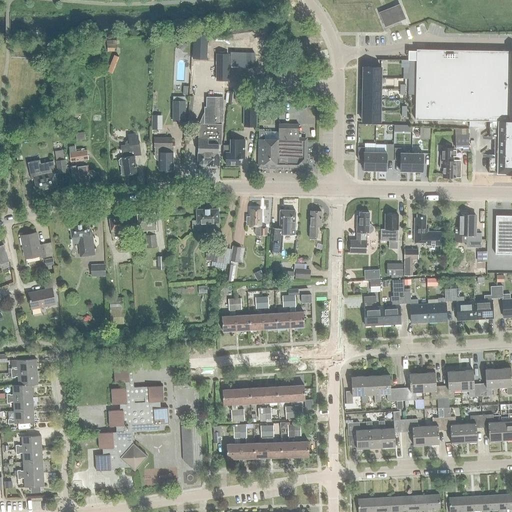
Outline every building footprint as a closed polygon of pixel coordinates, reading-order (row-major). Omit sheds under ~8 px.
[(394,7),(379,13),(385,27),(400,21),(394,7)] [(207,35),(193,34),(192,58),(206,59),(207,35)] [(188,46),(182,40),(176,46),(182,52),(188,46)] [(120,41),(107,41),(106,45),(107,45),(107,52),(116,52),(116,46),(120,46),(120,41)] [(488,157),(488,173),(511,173),(511,51),(416,49),(416,51),(408,51),(408,60),(408,67),(408,95),(415,95),(415,120),(469,121),(484,121),(489,121),(489,137),(494,137),(494,138),(498,138),(498,156),(493,156),(493,157),(488,157)] [(230,52),(230,67),(254,68),(254,66),(260,66),(260,57),(254,57),(254,53),(230,52)] [(216,80),(228,80),(228,54),(217,54),(216,80)] [(119,57),(114,55),(107,72),(112,74),(119,57)] [(380,78),(381,67),(363,67),(363,78),(380,78)] [(363,78),(363,89),(380,89),(380,78),(363,78)] [(234,98),(245,100),(246,91),(235,89),(234,98)] [(380,100),(380,89),(363,89),(363,100),(380,100)] [(174,101),(173,101),(173,121),(185,121),(186,101),(186,97),(174,97),(174,101)] [(380,100),(363,100),(362,110),(380,111),(380,100)] [(204,124),(199,124),(197,164),(206,164),(206,166),(219,166),(219,156),(218,156),(218,145),(221,145),(222,103),(208,102),(208,107),(205,107),(204,124)] [(277,103),(264,103),(264,113),(277,113),(277,103)] [(256,107),(244,107),(244,126),(256,127),(256,107)] [(380,111),(362,110),(362,122),(380,122),(380,111)] [(151,119),(151,130),(160,130),(160,119),(151,119)] [(259,129),(259,133),(258,166),(306,167),(307,140),(298,140),(299,124),(279,124),(279,132),(264,132),(264,130),(259,129)] [(85,139),(84,132),(75,133),(76,141),(85,139)] [(139,143),(138,143),(137,134),(128,135),(128,141),(126,141),(125,143),(125,145),(120,145),(122,158),(120,158),(119,160),(119,165),(121,166),(120,167),(121,174),(124,174),(124,175),(136,173),(134,156),(140,155),(140,156),(141,156),(139,143)] [(455,135),(455,148),(462,148),(462,151),(468,151),(468,134),(455,135)] [(159,169),(165,169),(166,171),(170,171),(171,169),(172,169),(173,152),(172,152),(172,138),(154,137),(154,147),(155,147),(155,152),(154,152),(154,153),(155,153),(155,156),(155,157),(156,158),(156,159),(157,159),(158,160),(159,160),(159,169)] [(245,140),(230,140),(230,153),(226,153),(226,164),(240,165),(240,158),(244,158),(245,140)] [(78,183),(90,181),(89,177),(93,177),(95,175),(94,171),(92,170),(88,171),(87,165),(86,165),(85,159),(89,159),(87,150),(85,151),(84,149),(82,149),(82,151),(76,152),(75,147),(69,148),(71,161),(75,161),(75,165),(70,166),(71,179),(75,181),(78,181),(78,183)] [(358,160),(364,160),(363,170),(375,171),(375,152),(364,152),(364,147),(358,147),(358,160)] [(400,171),(411,171),(411,153),(401,153),(401,148),(394,148),(394,160),(400,161),(400,171)] [(460,177),(460,161),(453,161),(453,148),(443,148),(443,161),(441,161),(441,168),(443,168),(442,177),(455,178),(455,177),(460,177)] [(386,153),(375,152),(375,171),(386,171),(386,153)] [(423,153),(411,153),(411,171),(422,172),(423,153)] [(40,160),(27,162),(31,180),(34,179),(36,191),(57,187),(54,174),(52,174),(51,171),(50,171),(50,168),(54,168),(53,161),(40,164),(40,160)] [(67,171),(64,160),(55,162),(58,173),(67,171)] [(196,210),(196,220),(192,221),(192,230),(218,229),(218,223),(218,209),(196,210)] [(260,217),(260,209),(250,209),(250,217),(247,217),(247,224),(250,225),(255,225),(255,236),(260,236),(266,236),(266,228),(260,228),(260,225),(260,217)] [(281,252),(282,234),(294,235),(295,211),(280,210),(279,229),(272,228),(270,251),(281,252)] [(316,239),(317,226),(321,226),(321,211),(310,211),(309,239),(316,239)] [(156,247),(154,227),(156,227),(155,213),(137,215),(138,231),(147,230),(148,235),(146,235),(147,248),(156,247)] [(373,227),(370,224),(369,224),(369,213),(359,213),(359,216),(357,216),(356,240),(350,240),(349,253),(366,253),(366,233),(370,233),(373,231),(373,227)] [(387,214),(385,214),(385,229),(390,229),(390,237),(397,237),(397,229),(398,214),(393,214),(391,213),(388,213),(387,214)] [(442,246),(442,232),(427,232),(428,228),(425,228),(426,214),(417,214),(417,217),(414,217),(414,242),(427,242),(427,245),(442,246)] [(481,247),(481,233),(475,233),(475,215),(459,215),(459,228),(455,228),(455,241),(468,242),(467,247),(481,247)] [(511,215),(496,215),(495,254),(511,254),(511,215)] [(129,250),(126,229),(127,229),(125,217),(109,219),(112,237),(121,236),(122,241),(121,241),(122,251),(129,250)] [(95,255),(93,241),(91,241),(89,224),(70,226),(73,243),(80,242),(83,257),(95,255)] [(39,245),(36,233),(20,236),(21,238),(19,238),(20,245),(22,245),(25,259),(40,256),(41,258),(53,256),(51,242),(39,245)] [(223,262),(225,248),(213,246),(211,260),(223,262)] [(240,248),(232,246),(230,261),(238,262),(240,248)] [(0,264),(9,261),(4,248),(0,249),(0,264)] [(405,249),(404,274),(412,274),(412,259),(418,259),(418,249),(405,249)] [(402,274),(402,264),(386,264),(386,274),(402,274)] [(106,266),(92,266),(92,276),(106,276),(106,266)] [(309,278),(309,271),(295,270),(294,278),(309,278)] [(257,281),(264,277),(261,272),(254,275),(257,281)] [(52,289),(58,288),(56,278),(43,281),(45,290),(28,293),(31,309),(55,304),(52,289)] [(511,316),(511,298),(510,299),(510,294),(503,294),(502,286),(496,287),(497,298),(502,298),(503,317),(511,316)] [(497,298),(496,287),(491,287),(491,295),(484,295),(484,300),(474,301),(475,319),(493,318),(491,299),(497,298)] [(427,304),(428,320),(428,321),(446,321),(445,301),(450,301),(450,289),(445,290),(445,298),(438,298),(438,303),(427,304)] [(475,319),(474,301),(464,302),(463,296),(456,297),(456,289),(450,289),(450,301),(456,301),(457,320),(475,319)] [(428,321),(428,320),(427,304),(418,304),(417,299),(410,299),(410,291),(404,292),(405,303),(410,303),(412,322),(428,321)] [(381,306),(382,320),(382,325),(400,324),(399,304),(405,303),(404,292),(398,292),(399,300),(391,300),(392,306),(381,306)] [(304,326),(303,320),(303,312),(295,312),(294,306),(295,306),(294,295),(287,296),(288,306),(288,313),(289,327),(304,326)] [(301,303),(311,303),(311,295),(301,295),(301,303)] [(363,297),(364,320),(365,326),(382,325),(382,320),(381,306),(371,307),(371,302),(376,302),(375,296),(363,297)] [(112,311),(124,310),(123,298),(111,299),(112,311)] [(222,331),(235,330),(235,320),(234,315),(234,309),(229,309),(229,316),(221,316),(222,331)] [(261,314),(262,320),(262,329),(276,328),(275,320),(275,313),(261,314)] [(275,313),(275,320),(276,328),(289,327),(288,313),(275,313)] [(248,315),(248,320),(249,330),(262,329),(262,320),(261,314),(248,315)] [(234,315),(235,320),(235,330),(249,330),(248,320),(248,315),(234,315)] [(11,369),(11,373),(37,372),(36,359),(17,360),(17,369),(14,369),(11,369)] [(134,471),(148,456),(133,443),(133,432),(164,430),(164,423),(169,423),(167,407),(160,408),(160,402),(163,402),(161,386),(133,388),(131,366),(113,367),(115,382),(125,382),(125,388),(111,389),(111,404),(119,404),(120,410),(108,410),(109,426),(115,426),(115,432),(98,433),(99,449),(102,449),(102,455),(95,455),(96,471),(111,470),(111,469),(114,468),(114,472),(115,472),(115,468),(130,467),(134,471)] [(511,368),(496,369),(497,387),(506,386),(506,395),(511,394),(511,382),(511,368)] [(485,383),(478,384),(479,396),(492,395),(491,387),(497,387),(496,369),(485,369),(485,383)] [(473,370),(459,371),(460,389),(468,389),(469,396),(479,396),(478,384),(473,384),(473,370)] [(453,389),(460,389),(459,371),(447,372),(448,386),(440,386),(441,398),(454,397),(453,389)] [(18,385),(31,385),(37,384),(37,372),(11,373),(11,378),(15,378),(15,377),(17,376),(18,385)] [(435,372),(420,373),(422,391),(430,391),(431,399),(441,398),(440,386),(435,386),(435,372)] [(403,388),(403,400),(405,400),(405,405),(410,405),(410,400),(416,399),(416,392),(422,391),(420,373),(409,374),(409,388),(403,388)] [(389,375),(375,376),(376,394),(380,394),(387,393),(387,401),(403,400),(403,388),(390,389),(389,375)] [(363,395),(363,376),(351,377),(351,391),(345,391),(346,403),(352,403),(352,395),(361,395),(361,402),(368,402),(367,395),(363,395)] [(380,401),(380,394),(376,394),(375,376),(363,376),(363,395),(367,395),(374,394),(374,402),(380,401)] [(32,397),(31,385),(18,385),(12,385),(13,395),(10,395),(10,394),(6,394),(7,399),(32,397)] [(304,385),(290,386),(290,400),(305,399),(304,385)] [(277,401),(290,400),(290,386),(276,387),(277,401)] [(250,403),(263,402),(263,387),(249,388),(250,403)] [(276,387),(263,387),(263,402),(277,401),(276,387)] [(249,388),(236,389),(236,403),(250,403),(249,388)] [(238,421),(237,410),(236,403),(236,389),(222,390),(223,404),(231,404),(232,410),(233,421),(238,421)] [(13,402),(14,411),(33,410),(32,397),(7,399),(7,403),(11,403),(11,402),(13,402)] [(291,406),(291,417),(302,416),(301,405),(291,406)] [(244,409),(237,410),(238,421),(245,420),(244,409)] [(34,422),(33,410),(14,411),(15,420),(12,420),(12,419),(8,419),(8,424),(34,422)] [(500,418),(500,421),(502,440),(511,439),(511,413),(507,413),(508,417),(500,418)] [(502,440),(500,421),(493,422),(493,414),(480,415),(481,428),(488,427),(489,441),(502,440)] [(470,423),(462,424),(463,442),(477,442),(476,428),(481,428),(480,415),(470,415),(470,423)] [(455,416),(442,417),(443,430),(450,430),(451,443),(463,442),(462,424),(455,424),(455,416)] [(438,431),(443,430),(442,417),(432,418),(432,425),(424,426),(425,445),(439,444),(438,431)] [(405,432),(405,419),(393,420),(394,428),(384,428),(384,421),(378,421),(378,429),(380,428),(381,447),(395,446),(394,433),(405,432)] [(405,419),(405,432),(412,432),(413,445),(425,445),(424,426),(417,426),(417,419),(405,419)] [(381,447),(380,428),(378,429),(372,429),(371,421),(365,422),(366,429),(367,429),(369,448),(381,447)] [(367,429),(366,429),(359,430),(358,422),(347,423),(348,435),(355,435),(356,449),(369,448),(367,429)] [(294,442),(293,435),(293,425),(287,425),(287,435),(288,435),(289,442),(280,443),(281,457),(294,457),(294,442)] [(240,458),(239,444),(239,437),(239,426),(233,427),(233,437),(234,437),(234,444),(226,444),(227,459),(240,458)] [(266,443),(266,436),(266,426),(260,426),(261,443),(253,443),(253,458),(267,457),(266,443)] [(16,445),(16,450),(41,448),(41,435),(22,437),(22,446),(20,446),(20,445),(16,445)] [(308,442),(294,442),(294,457),(309,456),(308,442)] [(253,443),(239,444),(240,458),(253,458),(253,443)] [(280,443),(266,443),(267,457),(281,457),(280,443)] [(23,453),(23,462),(42,461),(41,448),(16,450),(17,454),(20,454),(20,453),(23,453)] [(193,467),(193,459),(183,459),(191,467),(193,467)] [(43,473),(42,461),(23,462),(24,471),(21,471),(21,470),(18,470),(18,475),(43,473)] [(43,473),(18,475),(18,479),(21,479),(21,478),(24,478),(25,487),(44,486),(43,473)] [(511,493),(497,495),(497,509),(498,509),(499,511),(503,511),(503,509),(511,508),(511,493)] [(422,495),(422,510),(424,510),(424,511),(428,511),(428,510),(440,509),(439,494),(422,495)] [(422,495),(406,496),(406,511),(408,511),(407,511),(411,511),(412,511),(422,510),(422,495)] [(497,495),(481,496),(482,510),(482,511),(486,511),(487,510),(497,509),(497,495)] [(406,496),(390,497),(390,511),(391,511),(395,511),(396,511),(406,511),(406,496)] [(470,511),(482,510),(481,496),(465,497),(466,511),(470,511)] [(390,497),(374,498),(374,511),(387,511),(390,511),(390,497)] [(454,511),(466,511),(465,497),(449,497),(450,511),(454,511)] [(374,511),(374,498),(358,499),(358,511),(374,511)]
